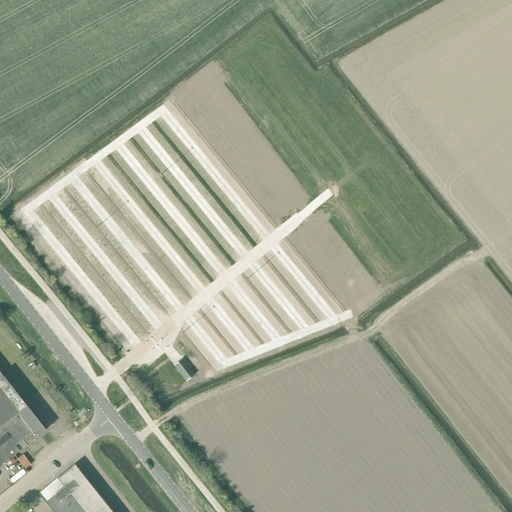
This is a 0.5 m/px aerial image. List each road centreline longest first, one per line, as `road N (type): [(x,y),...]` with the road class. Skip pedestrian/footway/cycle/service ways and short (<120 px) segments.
road 1 (primary): [(110,414),(0,273)]
road 2 (primary): [(188,511),(110,414)]
